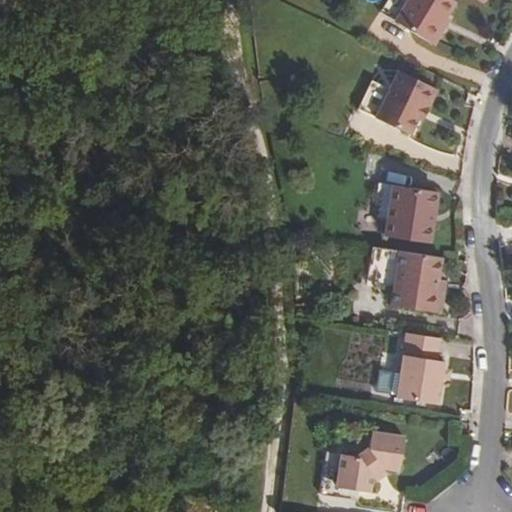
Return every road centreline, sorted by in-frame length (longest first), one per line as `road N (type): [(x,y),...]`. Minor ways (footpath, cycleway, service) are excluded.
road 1 (track): [(263,511),(282,354),(264,186),(230,58),(228,0)]
road 2 (residential): [(480,511),(489,332),(480,162),(511,66)]
